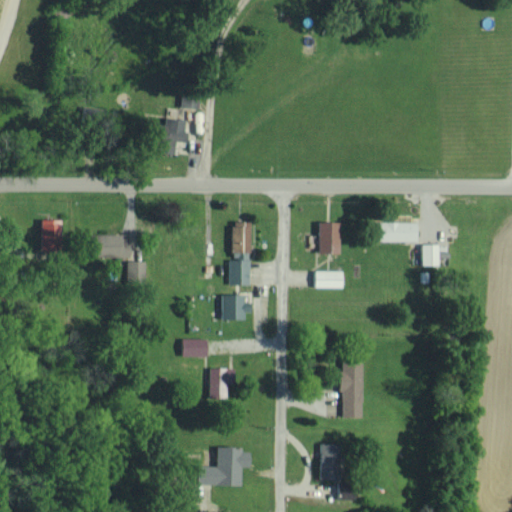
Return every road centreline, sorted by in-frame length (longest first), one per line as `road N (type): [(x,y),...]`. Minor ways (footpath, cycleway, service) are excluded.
road 1 (residential): [(511,185),(0,182)]
road 2 (residential): [(281,187),(277,511)]
